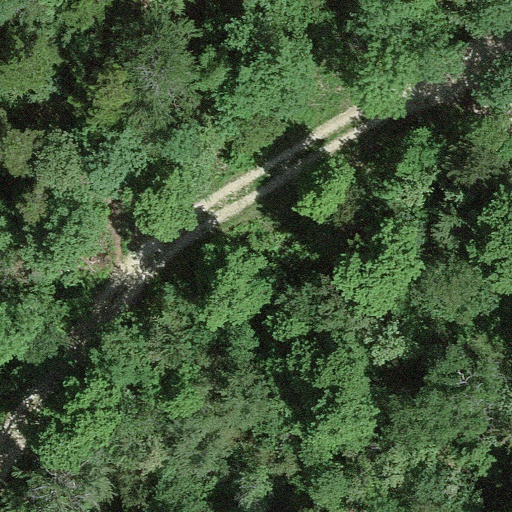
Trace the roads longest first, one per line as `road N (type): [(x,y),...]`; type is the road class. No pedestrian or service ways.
road 1 (track): [(0,457),(140,263),(347,126),(511,32)]
road 2 (track): [(140,263),(119,180),(176,67),(183,0)]
